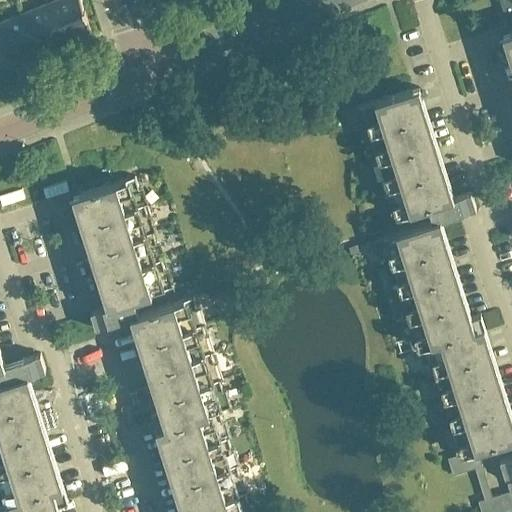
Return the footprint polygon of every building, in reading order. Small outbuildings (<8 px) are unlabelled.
[(80,0),(54,0),(49,2),(65,43),(90,32),(85,14),(84,9),(83,9),(80,0)] [(511,21),(511,0),(504,0),(500,1),(507,23),(511,21)] [(39,53),(65,43),(49,2),(23,13),(39,53)] [(0,28),(14,63),(39,53),(23,13),(0,21),(0,28)] [(0,68),(14,63),(0,28),(0,68)] [(511,33),(503,36),(511,64),(511,33)] [(453,199),(428,117),(418,88),(412,90),(382,100),(357,108),(366,136),(374,163),(383,191),(386,201),(391,216),(392,219),(428,208),(429,207),(436,205),(448,202),(453,199)] [(160,259),(152,232),(143,204),(142,201),(135,177),(115,183),(109,185),(69,197),(104,307),(108,306),(108,307),(133,299),(134,299),(146,295),(169,288),(160,259)] [(459,214),(477,208),(474,201),(473,195),(472,192),(455,197),(454,198),(459,214)] [(511,440),(511,415),(502,381),(483,326),(473,329),(438,220),(434,221),(378,238),(414,350),(423,347),(431,374),(457,456),(448,459),(453,475),(474,469),(483,466),(479,450),(511,440)] [(202,311),(215,305),(210,293),(197,299),(202,311)] [(192,297),(127,317),(161,426),(152,429),(178,511),(249,511),(218,411),(227,408),(192,297)] [(104,307),(90,311),(91,313),(95,328),(113,322),(108,307),(108,306),(104,307)] [(28,375),(45,369),(40,353),(21,359),(26,375),(28,375)] [(52,511),(46,492),(56,489),(20,376),(0,382),(0,511),(52,511)] [(511,511),(511,456),(500,460),(510,492),(483,500),(478,502),(481,511),(511,511)]
